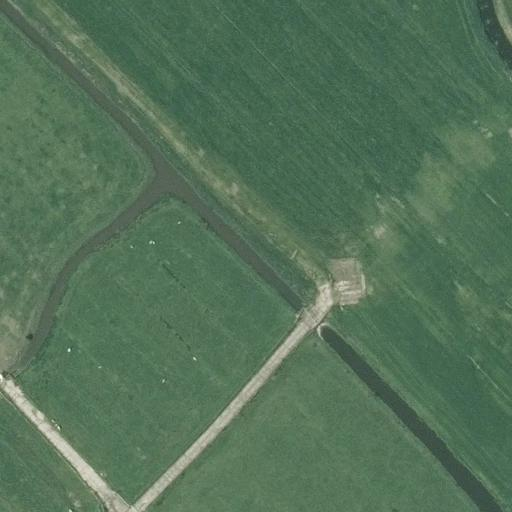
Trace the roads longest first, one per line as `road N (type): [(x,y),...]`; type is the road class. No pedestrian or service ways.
road 1 (track): [(130,511),(331,299)]
road 2 (track): [(111,511),(103,493),(0,381)]
